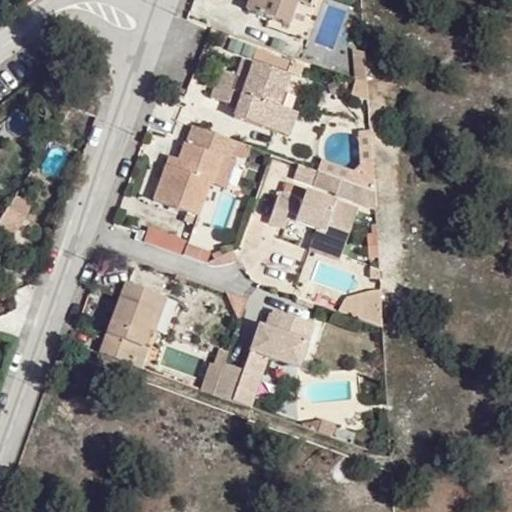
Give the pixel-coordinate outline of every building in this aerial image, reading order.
[(259,0),(257,7),(301,23),(309,0),(311,0),(324,3),(325,0),(259,0)] [(358,72),(369,76),(367,42),(357,43),(358,72)] [(279,60),(283,51),(265,45),(262,55),(279,60)] [(315,61),(283,51),(279,60),(312,71),(315,61)] [(219,95),(237,101),(242,84),(258,87),(252,106),(248,115),(286,130),(294,104),(299,90),(294,88),(300,74),(251,57),(246,72),(229,66),(224,80),(219,95)] [(369,86),(369,76),(358,72),(354,71),(355,88),(369,86)] [(242,84),(237,101),(252,106),(258,87),(242,84)] [(307,110),(294,104),(286,130),(299,135),(307,110)] [(321,149),(316,164),(326,167),(375,183),(371,116),(360,118),(363,152),(360,156),(354,159),(321,149)] [(236,171),(246,140),(205,127),(199,144),(196,142),(192,156),(187,169),(176,165),(173,174),(170,183),(224,202),(236,171)] [(253,177),(263,146),(246,140),(236,171),(253,177)] [(187,169),(192,156),(180,152),(176,165),(187,169)] [(376,200),(375,183),(326,167),(323,177),(339,183),(340,186),(376,200)] [(296,212),(326,222),(333,225),(332,231),(356,239),(368,205),(318,187),(315,197),(290,188),(279,218),(286,221),(293,223),(296,212)] [(333,225),(326,222),(320,240),(352,249),(356,239),(332,231),(333,225)] [(192,253),(208,258),(209,249),(195,244),(192,253)] [(120,314),(108,350),(139,361),(145,346),(149,348),(158,326),(170,290),(133,278),(120,314)] [(175,292),(170,290),(158,326),(165,328),(175,292)] [(280,304),(273,324),(282,328),(289,308),(280,304)] [(228,358),(216,389),(258,404),(264,387),(247,382),(251,368),(268,376),(276,354),(305,365),(322,320),(289,308),(282,328),(273,324),(265,322),(248,367),(238,362),(228,358)] [(213,361),(205,385),(216,389),(228,358),(231,349),(222,345),(217,363),(213,361)] [(145,346),(139,361),(151,365),(157,351),(149,348),(145,346)] [(247,382),(264,387),(268,376),(251,368),(247,382)] [(325,416),(320,427),(335,432),(339,422),(325,416)]
